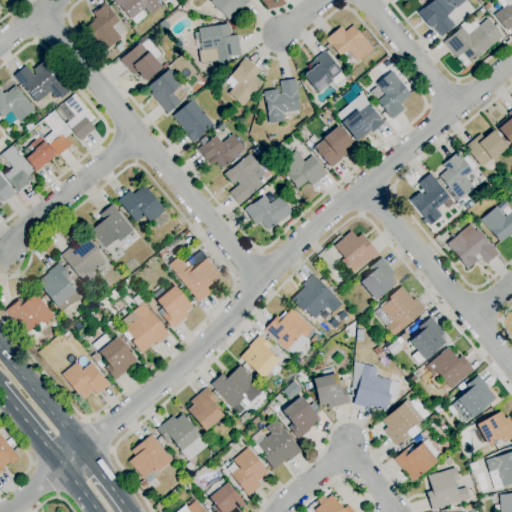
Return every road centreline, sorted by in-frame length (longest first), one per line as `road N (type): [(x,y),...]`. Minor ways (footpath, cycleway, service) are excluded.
road 1 (residential): [(7,511),(204,346),(320,222),(511,61)]
road 2 (residential): [(38,16),(263,279)]
road 3 (residential): [(363,187),(511,366)]
road 4 (residential): [(279,34),(320,0),(457,108)]
road 5 (residential): [(137,136),(6,253)]
road 6 (residential): [(277,511),(346,447),(389,511)]
road 7 (secondary): [(84,447),(0,347)]
